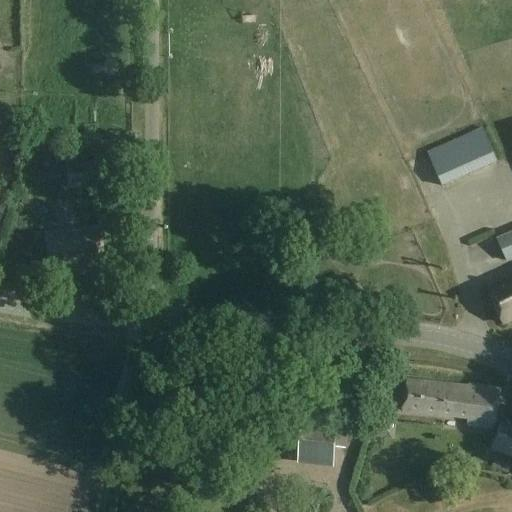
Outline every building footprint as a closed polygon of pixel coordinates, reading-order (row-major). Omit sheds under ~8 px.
[(498,162),(483,129),(428,153),(442,186),(498,162)] [(110,157),(109,145),(92,146),(93,159),(110,157)] [(115,162),(66,166),(68,188),(116,184),(115,162)] [(104,271),(98,229),(48,235),(53,273),(77,270),(78,275),(104,271)] [(511,233),(498,240),(508,262),(511,260),(511,278),(488,290),(504,325),(511,320),(511,233)] [(469,387),(408,381),(404,411),(469,419),(468,426),(493,429),(500,389),(469,385),(469,387)] [(305,410),(300,459),(337,463),(339,444),(348,445),(350,422),(339,421),(340,414),(305,410)] [(492,451),(511,457),(511,425),(501,422),(492,451)]
